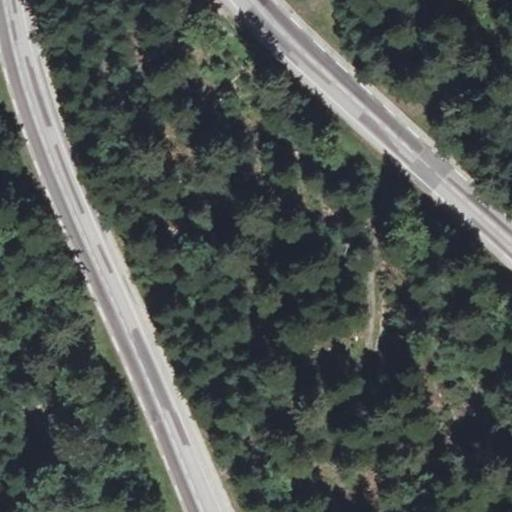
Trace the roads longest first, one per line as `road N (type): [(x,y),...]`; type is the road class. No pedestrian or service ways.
road 1 (secondary): [(204,511),(55,170),(17,62),(6,0)]
road 2 (secondary): [(249,0),(511,246)]
